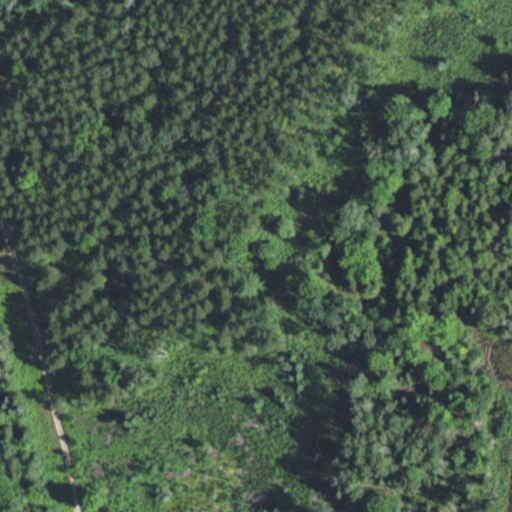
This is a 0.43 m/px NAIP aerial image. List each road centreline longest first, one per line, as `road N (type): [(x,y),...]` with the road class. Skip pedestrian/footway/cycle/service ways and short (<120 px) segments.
road 1 (track): [(0,84),(74,151),(113,159),(149,145),(258,67),(307,0)]
road 2 (track): [(0,213),(79,511)]
